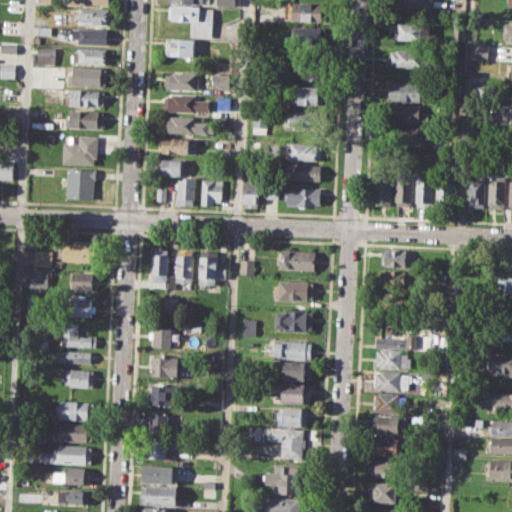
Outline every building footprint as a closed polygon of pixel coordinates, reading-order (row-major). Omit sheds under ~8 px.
[(9,0),(22,0),(22,12),(9,11),(9,0)] [(394,0),(432,0),(432,10),(394,8),(394,0)] [(293,1),(325,2),(325,20),(292,19),(293,1)] [(170,4),(213,7),(212,36),(191,35),(192,20),(169,19),(170,4)] [(79,8),(109,9),(108,25),(78,24),(79,8)] [(509,19),(511,19),(511,39),(503,39),(504,23),(509,23),(509,19)] [(393,23),(421,24),(421,40),(392,39),(393,23)] [(38,26),(51,26),(51,34),(38,33),(38,26)] [(293,26),(325,28),(324,45),(292,44),(293,26)] [(72,27),(107,29),(106,45),(79,43),(80,39),(71,39),(72,27)] [(167,37),(194,39),(193,56),(166,55),(167,37)] [(2,43),(18,43),(17,53),(2,53),(2,43)] [(473,43),(488,44),(487,60),(472,59),(473,43)] [(38,47),(56,47),(55,64),(37,64),(38,47)] [(78,47),(107,48),(106,64),(72,62),(72,53),(78,53),(78,47)] [(389,49),(422,51),(421,67),(388,65),(389,49)] [(287,62),(323,64),(322,80),(286,78),(287,62)] [(0,63),(16,63),(16,77),(0,77),(0,63)] [(72,66),(107,68),(106,87),(71,85),(72,66)] [(165,74),(173,74),(173,71),(198,72),(197,90),(169,89),(169,86),(165,86),(165,74)] [(213,73),(230,74),(229,88),(213,88),(213,73)] [(389,81),(425,83),(424,101),(388,99),(389,81)] [(33,85),(46,85),(46,95),(33,94),(33,85)] [(295,85),(323,86),(322,105),(294,103),(295,85)] [(71,89),(105,91),(104,106),(70,105),(71,89)] [(164,96),(172,96),(172,93),(194,94),(194,99),(209,100),(208,110),(194,109),(194,113),(168,111),(168,107),(163,107),(164,96)] [(389,102),(420,104),(419,122),(388,120),(389,102)] [(491,123),(511,123),(511,105),(491,105),(491,123)] [(252,109),(267,110),(266,134),(251,133),(252,109)] [(72,110),(103,111),(102,128),(71,127),(72,110)] [(285,110),(322,112),(321,128),(284,126),(285,110)] [(164,115),(196,117),(196,122),(214,123),(213,133),(163,131),(164,115)] [(390,124),(419,125),(418,141),(389,140),(390,124)] [(94,164),(63,163),(64,142),(79,142),(79,134),(98,135),(97,158),(94,158),(94,164)] [(159,137),(188,138),(187,153),(158,152),(159,137)] [(289,141),(319,142),(318,160),(288,158),(289,141)] [(158,158),(183,158),(183,175),(157,174),(158,158)] [(0,160),(13,161),(12,179),(0,178),(0,160)] [(289,164),(321,165),(321,180),(289,180),(289,164)] [(68,168),(96,169),(96,179),(92,179),(91,198),(67,197),(68,168)] [(417,174),(433,175),(432,206),(417,206),(417,174)] [(469,175),(485,175),(484,210),(468,210),(469,175)] [(396,176),(412,177),(412,205),(396,205),(396,176)] [(178,177),(195,178),(194,204),(177,204),(178,177)] [(375,177),(392,177),(391,204),(375,204),(375,177)] [(202,178),(222,179),(221,202),(213,201),(213,205),(200,205),(202,178)] [(438,178),(453,179),(452,208),(437,208),(438,178)] [(490,179),(506,179),(505,209),(489,208),(490,179)] [(243,182),(259,183),(258,207),(242,206),(243,182)] [(264,182),(279,182),(278,199),(264,198),(264,182)] [(287,186),(322,188),(321,205),(286,203),(287,186)] [(156,187),(166,187),(166,200),(156,199),(156,187)] [(63,239),(98,241),(97,262),(62,260),(63,239)] [(153,248),(168,249),(166,287),(152,286),(153,248)] [(177,249),(193,249),(192,283),(176,282),(177,249)] [(280,249),(316,251),(315,271),(280,269),(280,249)] [(382,249),(411,250),(411,266),(382,266),(382,249)] [(35,250),(52,250),(51,266),(35,266),(35,250)] [(200,251),(217,251),(217,263),(226,263),(226,279),(216,278),(216,285),(199,285),(200,251)] [(241,259),(254,260),(253,274),(240,274),(241,259)] [(28,268),(48,269),(47,287),(27,286),(28,268)] [(384,270),(415,271),(414,289),(383,288),(384,270)] [(72,271),(93,272),(92,291),(70,289),(72,271)] [(496,276),(511,276),(511,294),(503,294),(503,285),(495,284),(496,276)] [(280,280),(314,281),(314,302),(279,300),(279,296),(274,295),(274,286),(280,286),(280,280)] [(27,295),(36,295),(35,312),(26,312),(27,295)] [(69,296),(92,298),(91,305),(96,305),(96,312),(91,312),(91,317),(68,316),(69,296)] [(165,296),(180,296),(179,313),(165,313),(165,296)] [(499,298),(511,298),(511,314),(498,314),(499,298)] [(276,311),(285,312),(285,309),(312,309),(311,331),(284,330),(284,326),(276,326),(276,311)] [(244,319),(255,319),(255,334),(243,334),(244,319)] [(61,345),(62,320),(78,321),(77,334),(97,336),(96,347),(61,345)] [(497,321),(511,321),(511,339),(497,339),(497,321)] [(153,325),(172,325),(171,347),(152,347),(153,325)] [(408,333),(418,333),(418,347),(407,346),(408,333)] [(377,335),(404,336),(403,347),(377,346),(377,335)] [(275,342),(280,342),(280,338),(307,339),(307,342),(310,342),(310,356),(306,356),(305,359),(275,358),(275,342)] [(60,348),(93,351),(92,363),(59,361),(60,358),(55,358),(55,352),(59,353),(60,348)] [(377,349),(411,350),(410,368),(376,367),(377,349)] [(489,353),(511,354),(511,376),(509,376),(509,373),(483,372),(483,359),(489,359),(489,353)] [(151,355),(178,356),(177,376),(151,375),(151,355)] [(283,360),(311,362),(311,377),(305,377),(305,380),(283,379),(283,360)] [(65,368),(93,369),(92,387),(64,386),(65,368)] [(375,370),(407,371),(407,390),(375,389),(375,370)] [(282,382),(312,383),(311,400),(304,400),(304,403),(280,402),(282,382)] [(151,384),(183,385),(183,405),(150,404),(151,384)] [(482,391),(511,392),(511,411),(493,410),(493,401),(481,400),(482,391)] [(374,392),(409,394),(408,412),(374,411),(374,392)] [(56,400),(94,402),(93,419),(55,417),(56,400)] [(280,406),(308,408),(307,426),(284,425),(284,419),(279,419),(280,406)] [(149,412),(169,413),(168,433),(148,432),(149,412)] [(374,415),(404,416),(404,434),(373,432),(374,415)] [(492,419),(511,419),(511,435),(488,435),(488,424),(492,424),(492,419)] [(56,422),(92,424),(91,441),(50,439),(50,429),(56,430),(56,422)] [(268,427),(304,428),(303,458),(282,457),(282,440),(267,439),(268,427)] [(372,437),(403,438),(402,455),(371,453),(372,437)] [(145,438),(167,439),(166,458),(144,457),(145,438)] [(492,438),(511,438),(511,452),(487,451),(487,443),(491,443),(492,438)] [(57,443),(92,445),(91,464),(39,461),(39,450),(57,451),(57,443)] [(454,447),(467,448),(467,458),(453,457),(454,447)] [(487,458),(511,459),(511,479),(492,478),(492,472),(486,472),(487,458)] [(372,459),(404,460),(403,477),(371,476),(372,459)] [(142,464),(173,465),(172,482),(141,480),(142,464)] [(275,464),(289,465),(288,474),(302,475),(301,494),(278,492),(278,484),(265,484),(265,471),(275,472),(275,464)] [(53,470),(66,471),(66,466),(88,467),(87,484),(53,482),(53,470)] [(370,481),(404,482),(403,495),(398,495),(398,502),(369,501),(370,481)] [(142,485),(177,486),(176,505),(141,503),(142,485)] [(59,490),(87,491),(87,504),(58,502),(59,490)] [(262,511),(263,496),(302,497),(301,511),(262,511)]
